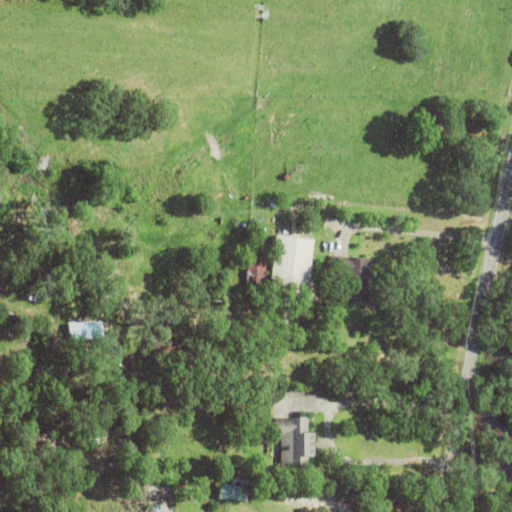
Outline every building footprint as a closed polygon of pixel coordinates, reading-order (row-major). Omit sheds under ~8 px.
[(269,297),(275,238),(313,242),(309,283),(316,283),(314,302),(269,297)] [(346,301),(348,274),(331,273),(333,257),(370,261),(367,291),(368,291),(367,303),(346,301)] [(245,291),(247,260),(266,261),(264,292),(245,291)] [(70,321),(71,338),(104,337),(103,321),(70,321)] [(150,347),(152,347),(150,339),(170,333),(177,356),(155,363),(150,347)] [(307,469),(281,469),(282,431),(288,432),(288,421),(307,422),(307,434),(312,434),(312,458),(307,458),(307,469)] [(20,463),(21,436),(46,437),(46,435),(55,436),(55,464),(20,463)] [(244,488),(248,488),(247,505),(242,504),(242,503),(218,502),(219,487),(244,489),(244,488)]
